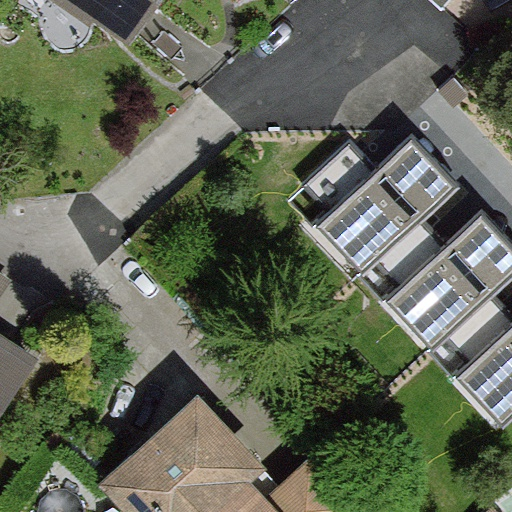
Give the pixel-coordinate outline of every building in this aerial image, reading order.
[(80,0),(131,34),(153,0),(80,0)] [(452,0),(432,0),(444,10),(452,0)] [(511,251),(511,223),(460,155),(385,212),(430,272),(440,265),(460,291),(511,251)] [(0,273),(0,291),(8,280),(0,273)] [(0,404),(31,359),(0,337),(0,404)] [(133,454),(109,476),(143,511),(144,511),(155,502),(164,511),(199,511),(247,468),(254,461),(199,403),(138,459),(133,454)] [(273,496),(288,511),(304,511),(334,485),(312,461),(273,496)] [(212,511),(246,482),(267,505),(259,511),(288,511),(273,496),(247,468),(199,511),(164,511),(155,502),(144,511),(212,511)] [(436,511),(425,478),(406,484),(415,511),(436,511)] [(259,511),(267,505),(246,482),(212,511),(259,511)] [(334,485),(304,511),(351,511),(356,508),(334,485)]
